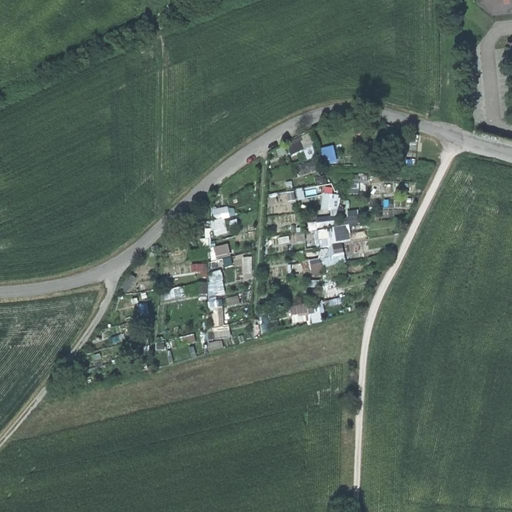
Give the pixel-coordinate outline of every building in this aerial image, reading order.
[(511,0),(481,0),(481,2),(494,13),(511,10),(511,0)] [(335,146),(323,148),(327,164),(338,162),(335,146)] [(317,159),(299,165),(303,176),(321,169),(317,159)] [(339,214),(341,194),(324,192),(322,212),(339,214)] [(215,235),(228,233),(226,218),(230,217),(229,207),(212,208),(215,235)] [(323,266),(347,263),(344,241),(353,240),(351,224),(361,223),(359,209),(347,211),(348,218),(335,219),(336,227),(316,230),(320,259),(311,260),(313,274),(324,273),(323,266)] [(316,217),(317,228),(335,226),(334,216),(316,217)] [(210,248),(213,261),(233,256),(230,244),(210,248)] [(198,282),(198,295),(224,294),(224,271),(210,271),(210,282),(198,282)] [(173,299),(188,298),(187,288),(172,289),(173,299)] [(293,324),(324,320),(322,303),(291,306),(293,324)]
